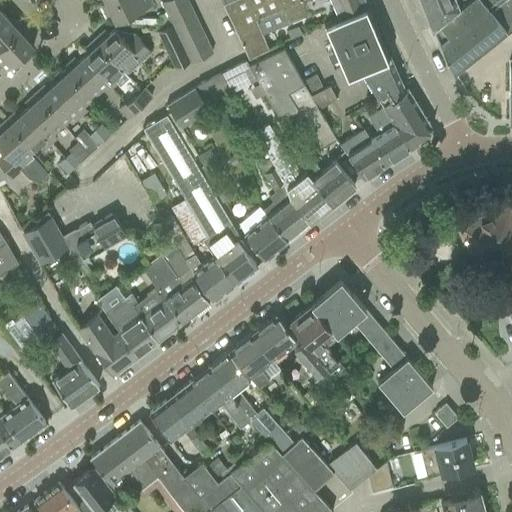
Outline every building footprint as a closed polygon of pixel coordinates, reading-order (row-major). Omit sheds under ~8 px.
[(112,0),(101,5),(107,18),(111,16),(114,22),(152,4),(150,0),(112,0)] [(164,0),(161,2),(166,12),(188,1),(186,0),(164,0)] [(229,0),(221,4),(248,59),(268,49),(261,34),(283,25),(277,10),(282,8),(300,0),(229,0)] [(366,0),(300,0),(282,8),(288,23),(333,4),(338,16),(368,3),(366,0)] [(419,0),(432,29),(468,0),(419,0)] [(511,0),(468,0),(432,29),(452,73),(468,61),(511,27),(511,26),(511,0)] [(166,12),(158,16),(163,28),(172,24),(171,22),(192,11),(188,1),(166,12)] [(338,16),(324,22),(324,23),(324,24),(329,35),(329,36),(333,44),(326,47),(330,56),(337,53),(340,60),(346,76),(359,70),(390,57),(388,54),(375,20),(373,16),(369,5),(368,3),(338,16)] [(192,11),(171,22),(172,24),(176,32),(197,22),(192,11)] [(0,48),(23,27),(14,18),(10,21),(5,16),(0,20),(0,48)] [(197,22),(176,32),(181,42),(202,32),(197,22)] [(176,32),(172,24),(163,28),(157,31),(175,68),(190,61),(186,52),(181,42),(176,32)] [(297,26),(287,31),(290,39),(301,34),(297,26)] [(23,27),(0,48),(0,63),(1,65),(0,65),(0,72),(2,75),(33,46),(28,41),(32,37),(23,27)] [(104,30),(95,39),(122,69),(131,61),(135,65),(151,51),(134,33),(126,42),(114,28),(108,34),(104,30)] [(202,32),(181,42),(186,52),(207,42),(202,32)] [(88,51),(83,56),(111,87),(116,82),(119,85),(129,76),(122,69),(95,39),(85,47),(88,51)] [(207,42),(186,52),(190,61),(190,62),(212,52),(207,42)] [(248,64),(256,78),(280,119),(297,109),(287,92),(302,83),(282,47),(248,64)] [(74,57),(64,66),(92,96),(101,88),(105,93),(111,87),(83,56),(78,61),(74,57)] [(359,70),(383,105),(405,91),(401,84),(390,57),(359,70)] [(230,91),(256,78),(248,64),(246,60),(220,73),(230,91)] [(58,78),(53,83),(81,115),(86,110),(82,105),(92,96),(64,66),(55,75),(58,78)] [(206,103),(230,91),(220,73),(196,84),(206,103)] [(315,75),(303,80),(310,94),(322,89),(315,75)] [(44,85),(34,94),(62,124),(71,116),(75,120),(81,115),(53,83),(47,88),(44,85)] [(334,137),(318,108),(310,95),(302,83),(287,92),(297,109),(322,145),(334,137)] [(310,94),(310,95),(318,108),(336,98),(329,85),(322,89),(310,94)] [(166,102),(179,125),(194,116),(190,110),(202,103),(206,109),(207,108),(193,86),(166,102)] [(126,103),(126,104),(134,112),(151,96),(143,87),(126,103)] [(368,115),(379,132),(395,157),(429,135),(430,127),(407,89),(405,91),(383,105),(368,115)] [(28,106),(23,111),(51,142),(56,137),(52,133),(62,124),(34,94),(24,103),(28,106)] [(124,102),(118,108),(128,118),(134,112),(126,104),(124,102)] [(233,133),(219,105),(212,108),(226,136),(233,133)] [(14,112),(4,121),(32,151),(40,144),(44,148),(51,142),(23,111),(17,116),(14,112)] [(201,240),(213,257),(233,283),(257,265),(237,239),(240,237),(167,113),(143,127),(207,235),(201,240)] [(0,147),(4,152),(0,156),(0,165),(11,178),(20,170),(28,178),(36,180),(39,180),(49,171),(48,169),(45,166),(32,151),(4,121),(0,124),(0,147)] [(100,124),(95,129),(104,140),(110,134),(100,124)] [(268,124),(254,132),(275,166),(284,181),(289,197),(309,222),(316,216),(332,203),(312,178),(312,179),(306,172),(307,171),(306,167),(297,173),(268,124)] [(363,127),(357,132),(380,167),(395,157),(379,132),(370,138),(363,127)] [(95,129),(79,143),(89,154),(104,140),(95,129)] [(357,132),(340,143),(343,148),(345,151),(363,178),(380,167),(357,132)] [(70,152),(64,157),(74,167),(89,154),(79,143),(77,141),(68,149),(70,152)] [(123,154),(153,204),(165,196),(152,174),(156,172),(140,144),(123,154)] [(74,167),(64,157),(58,163),(67,173),(74,167)] [(307,171),(306,172),(312,179),(312,178),(332,203),(354,185),(334,160),(320,171),(309,158),(304,162),(306,167),(307,171)] [(275,166),(263,174),(273,189),(274,191),(269,195),(275,203),(272,205),(275,208),(267,215),(287,240),(309,222),(289,197),(284,181),(275,166)] [(224,182),(217,186),(226,202),(233,198),(224,182)] [(205,236),(183,199),(168,207),(190,244),(205,236)] [(505,247),(511,244),(511,216),(507,203),(458,223),(473,260),(494,252),(496,256),(507,252),(505,247)] [(23,233),(39,261),(67,244),(63,237),(48,212),(35,219),(38,225),(23,233)] [(103,249),(125,237),(112,215),(91,227),(103,249)] [(267,215),(244,234),(252,243),(264,259),(287,240),(267,215)] [(88,222),(63,237),(67,244),(85,276),(91,273),(84,260),(103,249),(91,227),(88,222)] [(177,229),(169,234),(185,260),(193,255),(177,229)] [(0,273),(17,263),(5,242),(5,240),(0,243),(0,273)] [(158,257),(142,269),(163,299),(164,298),(182,321),(209,301),(196,285),(191,278),(193,276),(191,273),(184,261),(175,245),(161,255),(158,257)] [(233,283),(213,257),(200,267),(193,255),(185,260),(184,261),(191,273),(193,276),(211,299),(233,283)] [(309,304),(334,332),(335,332),(351,319),(392,368),(377,381),(402,411),(416,399),(431,386),(369,313),(352,293),(339,278),(310,304),(309,303),(309,304)] [(131,293),(106,311),(120,331),(119,333),(136,356),(158,340),(141,316),(132,304),(137,301),(131,293)] [(163,299),(141,316),(158,340),(182,321),(164,298),(163,299)] [(41,303),(25,314),(34,328),(45,343),(47,342),(65,369),(51,379),(58,389),(70,405),(71,404),(71,403),(95,386),(96,385),(96,386),(98,385),(94,380),(50,317),(41,303)] [(299,313),(288,322),(301,337),(312,350),(327,367),(336,359),(326,347),(328,345),(324,341),(326,339),(334,332),(309,304),(301,311),(299,313)] [(96,314),(77,328),(107,369),(111,375),(136,356),(119,333),(112,337),(96,314)] [(276,314),(251,333),(272,359),(296,340),(283,324),(276,314)] [(251,333),(228,351),(250,379),(258,387),(269,379),(260,367),(272,359),(251,333)] [(305,342),(293,352),(315,379),(328,368),(305,342)] [(208,366),(249,419),(257,413),(238,389),(250,379),(228,351),(208,366)] [(211,408),(212,409),(220,402),(239,427),(248,420),(249,419),(208,366),(188,382),(209,409),(211,408)] [(7,371),(0,376),(0,387),(17,403),(13,406),(1,415),(20,441),(45,422),(26,397),(7,371)] [(188,382),(169,396),(209,449),(217,443),(198,419),(212,409),(211,408),(209,409),(188,382)] [(309,390),(303,395),(308,402),(315,396),(309,390)] [(169,396),(148,412),(150,414),(169,441),(183,431),(202,455),(209,449),(169,396)] [(457,417),(445,402),(433,412),(445,426),(457,417)] [(249,419),(248,420),(268,441),(280,453),(293,441),(263,408),(257,413),(249,419)] [(0,454),(20,441),(1,415),(0,415),(0,454)] [(184,511),(224,511),(226,511),(263,511),(225,468),(218,473),(221,476),(197,495),(159,446),(138,420),(114,438),(134,465),(149,482),(156,475),(184,511)] [(280,453),(312,488),(332,470),(325,463),(299,435),(293,441),(280,453)] [(137,491),(149,482),(134,465),(114,438),(89,457),(119,496),(133,486),(137,491)] [(419,450),(426,477),(472,465),(465,438),(419,450)] [(327,511),(331,509),(312,488),(280,453),(268,441),(235,466),(232,462),(225,468),(263,511),(327,511)] [(367,473),(375,467),(354,441),(325,463),(332,470),(348,488),(367,473)] [(217,457),(208,464),(214,472),(223,465),(217,457)] [(385,461),(367,473),(371,491),(391,486),(385,461)] [(85,498),(84,499),(95,511),(113,511),(121,506),(91,467),(72,481),(85,498)] [(58,481),(34,500),(42,511),(95,511),(84,499),(76,505),(70,498),(60,483),(58,481)] [(440,502),(442,511),(483,511),(479,492),(440,502)]
